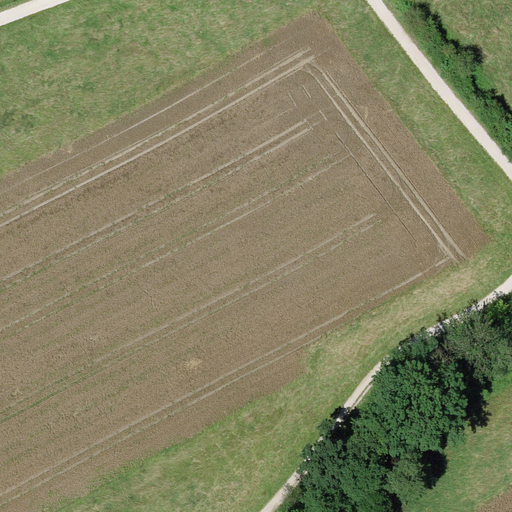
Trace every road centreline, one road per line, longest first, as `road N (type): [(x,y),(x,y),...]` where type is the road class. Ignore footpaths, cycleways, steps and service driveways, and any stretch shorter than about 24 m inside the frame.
road 1 (track): [(511,284),(377,375),(271,511)]
road 2 (track): [(366,0),(511,175)]
